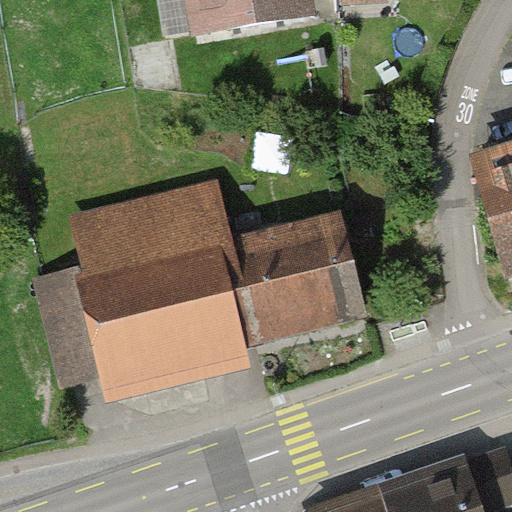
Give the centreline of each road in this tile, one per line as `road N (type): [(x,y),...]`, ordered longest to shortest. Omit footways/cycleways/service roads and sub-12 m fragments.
road 1 (residential): [(496,380),(459,255),(456,213),(466,116),(480,62),(511,0)]
road 2 (primary): [(496,380),(243,470)]
road 3 (primary): [(243,470),(119,511)]
